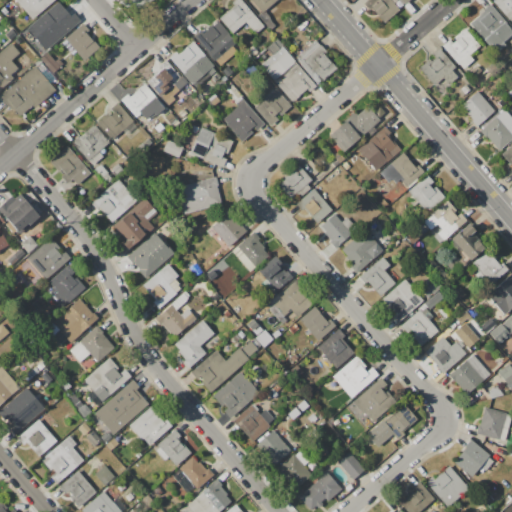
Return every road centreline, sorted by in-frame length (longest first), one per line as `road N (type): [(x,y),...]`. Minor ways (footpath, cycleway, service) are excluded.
road 1 (residential): [(0,135),(86,235),(153,363),(279,511)]
road 2 (residential): [(347,511),(430,439),(438,410),(263,203),(257,183)]
road 3 (secondary): [(322,0),(511,219)]
road 4 (residential): [(257,183),(265,163),(452,0)]
road 5 (residential): [(0,168),(192,0)]
